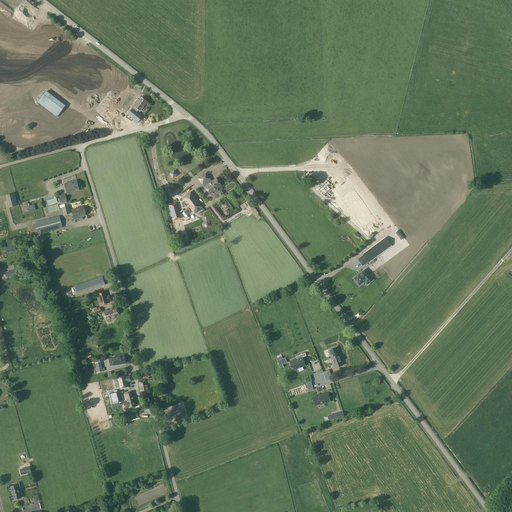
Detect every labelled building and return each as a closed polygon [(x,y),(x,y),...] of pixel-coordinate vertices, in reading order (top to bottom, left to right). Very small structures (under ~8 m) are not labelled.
[(52,68),(69,44),(40,23),(32,34),(35,36),(34,47),(36,48),(14,80),(14,82),(12,78),(7,74),(3,76),(2,75),(0,76),(0,102),(6,106),(9,105),(18,112),(34,90),(40,90),(43,86),(40,84),(44,84),(44,82),(40,82),(43,81),(47,74),(50,73),(48,70),(52,68)] [(104,124),(112,114),(93,101),(95,97),(103,103),(119,80),(77,50),(62,72),(88,90),(86,94),(62,76),(54,88),(104,124)] [(115,102),(112,107),(117,110),(126,96),(122,93),(119,98),(114,95),(111,100),(115,102)] [(146,102),(141,99),(140,100),(138,99),(133,105),(134,106),(132,108),(133,109),(128,115),(138,123),(143,117),(137,112),(139,110),(146,102)] [(112,129),(116,125),(109,119),(105,123),(112,129)] [(212,182),(210,179),(206,173),(199,179),(203,184),(205,187),(210,194),(221,185),(216,178),(212,182)] [(458,196),(464,188),(455,179),(448,186),(458,196)] [(72,184),(71,182),(65,184),(67,194),(72,192),(72,191),(75,190),(75,191),(79,190),(77,182),(72,184)] [(439,223),(458,200),(448,191),(446,193),(444,192),(425,214),(432,220),(435,216),(439,219),(437,221),(439,223)] [(202,207),(190,192),(183,198),(187,203),(188,201),(192,206),(190,207),(194,213),(202,207)] [(5,196),(8,208),(17,205),(14,193),(5,196)] [(61,202),(67,201),(66,194),(59,195),(61,202)] [(361,203),(352,207),(366,235),(374,230),(361,203)] [(41,208),(43,214),(57,209),(56,204),(41,208)] [(175,204),(169,205),(173,220),(179,219),(175,204)] [(64,214),(70,213),(69,206),(62,207),(64,214)] [(74,220),(80,218),(79,217),(86,216),(83,207),(72,210),(74,220)] [(186,234),(188,239),(194,237),(192,234),(188,235),(185,228),(198,222),(196,215),(172,225),(174,230),(178,228),(183,241),(187,239),(185,234),(182,235),(181,232),(183,231),(185,235),(186,234)] [(39,233),(62,227),(59,217),(36,223),(39,233)] [(369,263),(392,245),(386,237),(363,254),(369,263)] [(361,273),(354,278),(354,279),(354,280),(356,282),(357,282),(359,285),(360,285),(361,285),(363,283),(363,282),(364,281),(367,285),(370,283),(373,280),(365,269),(361,272),(361,273)] [(85,292),(105,285),(102,276),(75,286),(77,292),(85,290),(85,292)] [(105,292),(97,294),(101,305),(109,302),(105,292)] [(107,321),(120,317),(117,308),(104,311),(107,321)] [(305,349),(297,351),(298,359),(311,356),(309,349),(312,349),(311,345),(305,346),(305,349)] [(335,368),(343,365),(337,348),(329,351),(335,368)] [(112,357),(113,364),(124,362),(123,355),(112,357)] [(127,377),(126,376),(117,378),(120,388),(128,386),(127,382),(131,381),(129,376),(127,377)] [(324,380),(308,386),(312,395),(327,389),(324,380)] [(83,393),(113,388),(112,381),(82,386),(83,393)] [(141,392),(148,391),(146,381),(139,383),(141,392)] [(311,417),(301,383),(288,387),(298,421),(311,417)] [(112,406),(121,404),(118,392),(109,394),(112,406)] [(126,409),(137,406),(133,392),(124,394),(126,402),(124,402),(126,409)] [(96,395),(100,407),(105,406),(102,394),(96,395)] [(313,421),(325,418),(324,415),(322,415),(319,402),(310,404),(312,414),(311,414),(313,421)] [(111,407),(86,412),(88,419),(112,413),(111,407)] [(15,486),(10,487),(14,500),(21,498),(19,490),(20,489),(19,483),(14,484),(15,486)]
